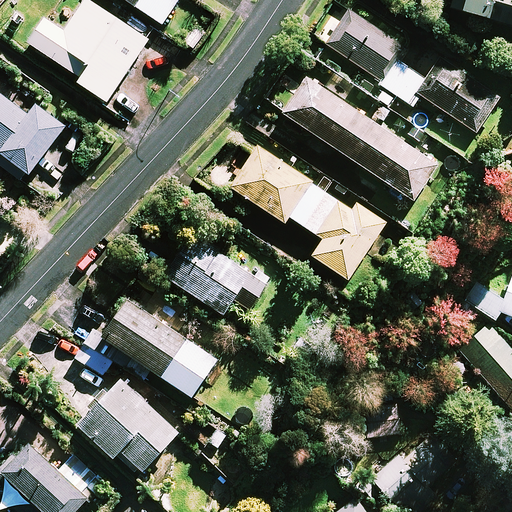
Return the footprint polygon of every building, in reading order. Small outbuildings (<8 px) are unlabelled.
[(149,39),(90,0),(85,0),(65,31),(45,18),(29,41),(80,76),(78,80),(108,100),(149,39)] [(127,0),(163,23),(177,0),(127,0)] [(511,0),(449,0),(447,5),(511,24),(511,0)] [(406,52),(338,6),(316,38),(378,79),(376,82),(412,106),(419,95),(475,132),(498,98),(472,80),(428,50),(414,71),(399,62),(406,52)] [(436,164),(306,76),(281,112),(412,200),(436,164)] [(25,112),(0,91),(0,148),(26,169),(19,178),(22,180),(65,126),(34,101),(25,112)] [(351,208),(256,145),(229,186),(283,221),(287,215),(322,238),(311,255),(347,278),(382,225),(353,206),(351,208)] [(266,284),(191,234),(165,273),(224,313),(233,298),(249,309),(266,284)] [(511,271),(503,295),(473,283),(465,304),(496,317),(498,310),(511,315),(511,271)] [(422,300),(411,288),(397,302),(408,313),(422,300)] [(166,307),(152,298),(144,309),(128,298),(104,334),(192,395),(216,359),(158,319),(166,307)] [(511,351),(487,323),(458,350),(511,409),(511,351)] [(111,362),(83,345),(75,357),(104,375),(111,362)] [(179,429),(121,376),(79,422),(114,454),(121,447),(143,468),(179,429)] [(399,431),(394,403),(362,409),(367,437),(399,431)] [(454,459),(429,431),(397,461),(395,458),(372,478),(403,511),(417,511),(435,496),(426,486),(454,459)] [(59,470),(30,440),(0,469),(0,477),(22,500),(15,507),(19,511),(71,511),(93,492),(87,485),(94,478),(73,456),(59,470)] [(365,511),(355,497),(334,511),(365,511)]
